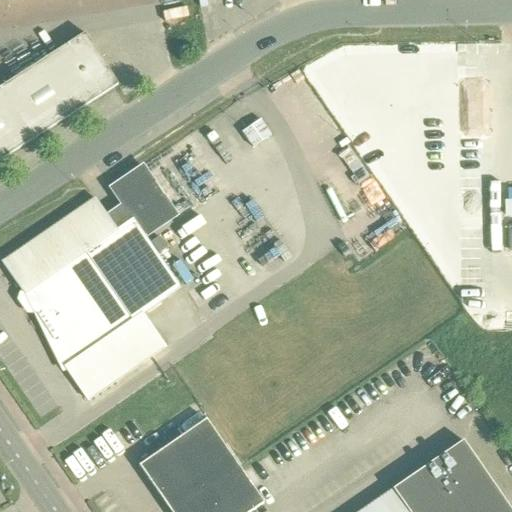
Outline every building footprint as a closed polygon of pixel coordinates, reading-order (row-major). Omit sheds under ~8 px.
[(0,162),(118,87),(85,35),(0,89),(0,162)] [(252,151),(271,137),(260,121),(241,135),(252,151)] [(121,205),(133,221),(163,199),(142,168),(110,190),(121,205)] [(180,290),(133,221),(116,232),(94,200),(2,264),(25,297),(33,291),(80,359),(65,369),(69,375),(78,389),(88,402),(165,349),(142,316),(180,290)] [(253,511),(264,505),(206,421),(139,468),(169,511),(253,511)] [(510,511),(463,443),(362,511),(510,511)]
